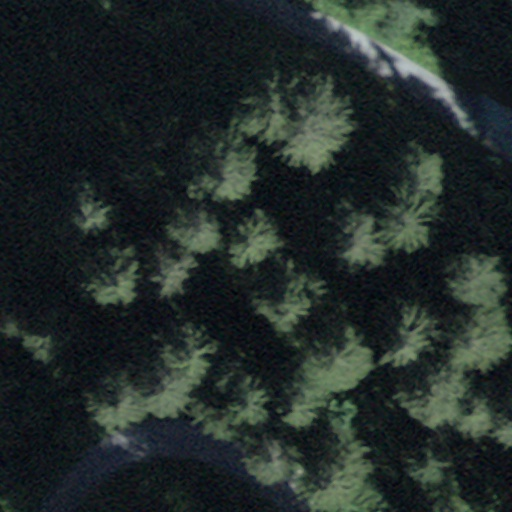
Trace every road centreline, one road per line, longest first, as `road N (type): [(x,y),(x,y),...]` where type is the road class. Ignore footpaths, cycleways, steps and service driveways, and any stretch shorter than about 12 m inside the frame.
road 1 (track): [(511,137),(340,36),(259,0)]
road 2 (track): [(64,511),(93,471),(159,436),(221,453),(290,511)]
